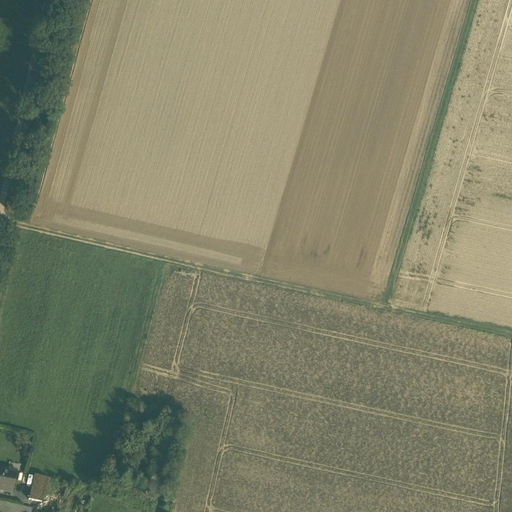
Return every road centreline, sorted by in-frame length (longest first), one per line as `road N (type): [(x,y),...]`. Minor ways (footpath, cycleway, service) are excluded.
road 1 (track): [(0,222),(511,333)]
road 2 (track): [(382,305),(472,0)]
road 3 (track): [(163,258),(111,455),(87,488),(50,505)]
road 4 (unclassified): [(49,0),(0,210)]
